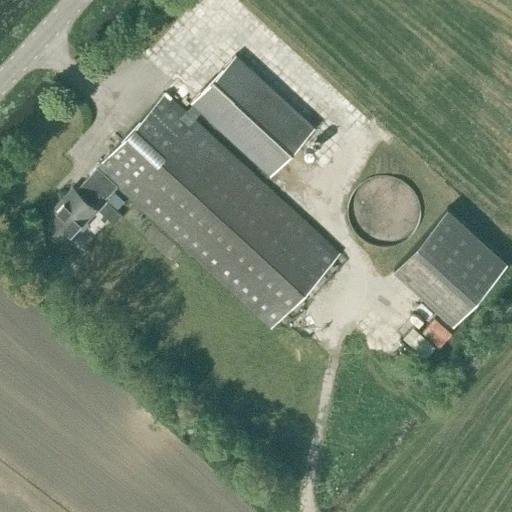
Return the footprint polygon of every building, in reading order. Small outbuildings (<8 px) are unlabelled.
[(299,44),(334,0),(287,0),(271,21),(299,44)] [(402,0),(398,0),(377,34),(404,51),(427,15),(402,0)] [(314,127),(235,54),(190,102),(193,104),(185,113),(163,94),(75,190),(72,187),(40,222),(64,244),(96,209),(93,206),(115,183),(272,327),(338,255),(262,184),(192,120),(200,111),(270,175),(314,127)] [(385,176),(380,176),(378,176),(376,176),(373,177),(371,178),(367,180),(364,181),(362,183),(359,185),(357,186),(355,188),(353,192),(351,195),(350,197),(349,199),(348,201),(348,204),(347,206),(347,209),(347,211),(347,213),(347,216),(347,218),(348,220),(348,223),(349,225),(350,227),(351,229),(352,231),(354,233),(355,235),(357,237),(359,239),(363,242),(366,244),(370,246),(375,247),(380,248),(384,248),(389,248),(393,247),(397,245),(401,243),(404,241),(406,240),(409,237),(410,236),(412,234),(413,232),(414,230),(416,228),(417,225),(417,223),(418,221),(419,219),(419,216),(419,213),(419,212),(419,209),(419,207),(418,205),(418,202),(417,199),(415,196),(414,193),(413,191),(411,190),(410,188),(408,186),(407,184),(404,182),(400,180),(395,178),(391,177),(387,176),(385,176)] [(452,323),(506,264),(447,210),(393,269),(452,323)] [(400,331),(433,348),(442,330),(409,314),(400,331)]
